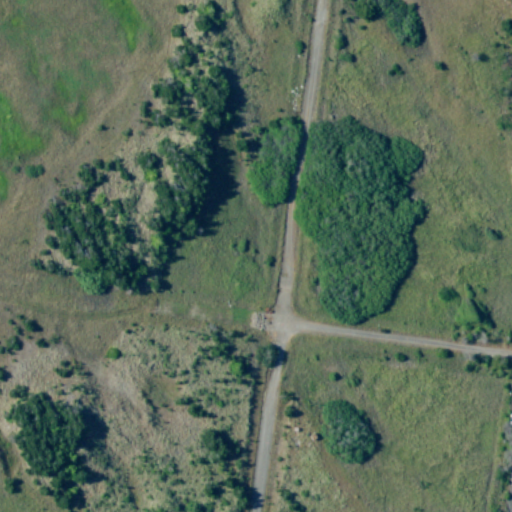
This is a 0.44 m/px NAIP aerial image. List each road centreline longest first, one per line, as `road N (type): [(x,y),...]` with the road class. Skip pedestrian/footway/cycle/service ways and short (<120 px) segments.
road 1 (residential): [(256,511),(326,0)]
road 2 (residential): [(511,354),(281,327)]
road 3 (residential): [(281,327),(158,310)]
